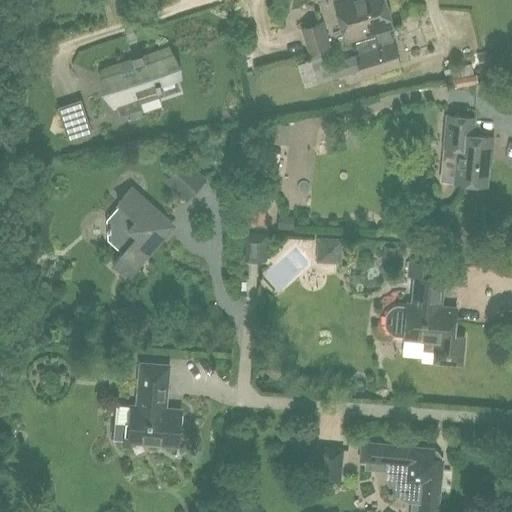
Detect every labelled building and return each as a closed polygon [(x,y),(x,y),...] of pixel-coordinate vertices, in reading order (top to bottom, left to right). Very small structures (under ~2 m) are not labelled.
[(373,31),(388,27),(392,26),(384,0),(337,0),(333,1),(346,40),(373,31)] [(329,48),(322,22),(301,28),(308,53),(329,48)] [(400,64),(388,27),(373,31),(375,36),(355,42),(359,53),(328,63),(325,53),(309,58),(316,81),(333,77),(358,69),(360,76),(400,64)] [(131,57),(133,61),(117,67),(119,74),(106,79),(114,104),(116,104),(120,116),(142,109),(139,101),(161,94),(159,88),(162,87),(160,81),(176,75),(168,50),(153,55),(143,58),(142,54),(140,54),(141,58),(134,61),(133,57),(131,57)] [(458,149),(455,181),(485,184),(488,151),(491,151),(492,136),(471,134),(473,117),(447,114),(444,148),(458,149)] [(88,122),(65,129),(69,140),(91,132),(88,122)] [(297,181),(295,129),(275,130),(277,182),(297,181)] [(173,177),(194,196),(211,177),(189,158),(173,177)] [(124,250),(122,253),(114,262),(128,275),(168,230),(167,220),(132,187),(119,201),(122,204),(108,218),(110,237),(124,250)] [(247,232),(245,260),(263,261),(264,233),(247,232)] [(340,237),(314,236),(314,262),(340,262),(340,237)] [(422,341),(433,342),(431,363),(463,366),(466,335),(454,334),(456,307),(455,306),(455,308),(440,306),(442,279),(429,278),(430,264),(408,262),(407,274),(414,275),(412,304),(408,304),(408,307),(398,306),(394,307),(391,310),(388,315),(387,322),(389,327),(392,330),(395,333),(405,334),(405,337),(423,338),(422,341)] [(132,404),(130,426),(122,425),(121,449),(128,449),(129,440),(177,445),(180,409),(165,407),(169,364),(141,362),(137,405),(132,404)] [(407,501),(420,503),(419,511),(436,511),(441,459),(433,449),(363,442),(361,459),(387,462),(386,474),(389,485),(393,494),(402,499),(407,501)] [(339,482),(343,448),(320,446),(317,479),(339,482)]
